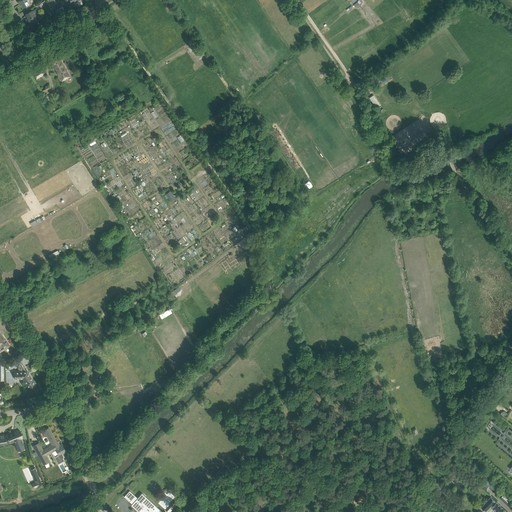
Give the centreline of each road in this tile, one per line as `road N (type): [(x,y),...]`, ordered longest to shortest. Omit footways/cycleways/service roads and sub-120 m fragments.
road 1 (track): [(100,6),(254,231)]
road 2 (track): [(394,511),(511,350)]
road 3 (track): [(511,259),(437,140),(405,159),(395,154)]
road 4 (track): [(395,154),(297,0)]
road 5 (tertiary): [(69,405),(0,293)]
